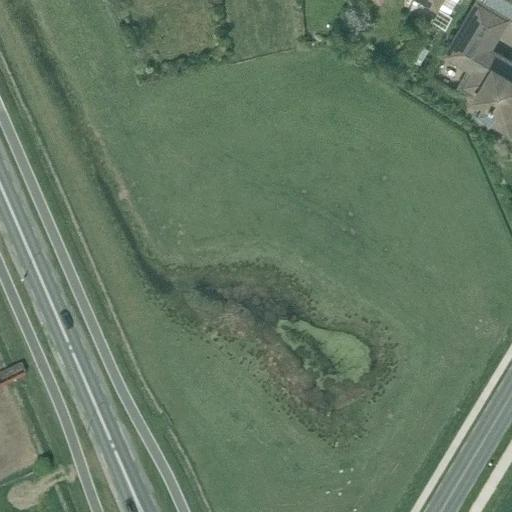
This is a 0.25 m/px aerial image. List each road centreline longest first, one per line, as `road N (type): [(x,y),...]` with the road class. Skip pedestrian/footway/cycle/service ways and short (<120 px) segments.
road 1 (secondary): [(134,505),(0,189)]
road 2 (tertiary): [(440,511),(511,392)]
